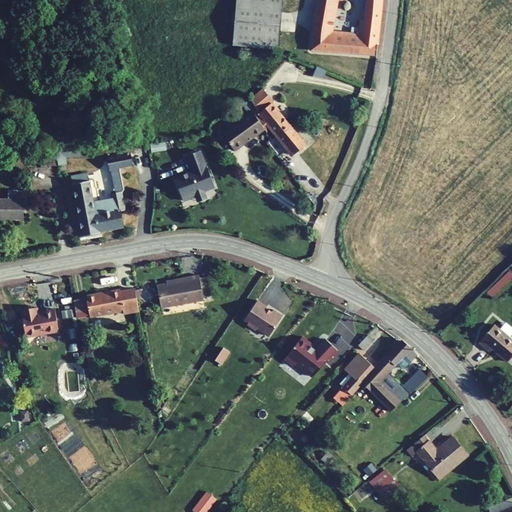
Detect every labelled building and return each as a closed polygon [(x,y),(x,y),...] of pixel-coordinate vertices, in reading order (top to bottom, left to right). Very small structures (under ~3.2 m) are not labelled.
[(304,1),(282,0),(232,0),(229,50),(300,54),(301,37),(304,1)] [(301,37),(300,54),(366,59),(373,1),(361,0),(355,0),(352,39),(321,36),(325,3),(307,2),(301,37)] [(249,99),(241,103),(246,113),(255,108),(249,99)] [(248,115),(244,118),(254,132),(260,128),(267,137),(279,127),(263,106),(249,117),(248,115)] [(246,112),(212,139),(225,155),(254,132),(244,118),(248,115),(246,112)] [(279,127),(267,137),(283,157),(296,147),(279,127)] [(150,143),(151,150),(169,149),(169,142),(150,143)] [(68,153),(51,155),(54,171),(61,170),(60,164),(69,163),(68,153)] [(49,157),(41,157),(43,173),(51,172),(49,157)] [(207,200),(197,164),(183,168),(188,184),(170,188),(172,194),(173,194),(174,198),(173,198),(177,211),(189,208),(188,206),(197,203),(207,200)] [(84,189),(83,181),(66,183),(67,191),(84,189)] [(86,207),(84,189),(67,191),(74,240),(90,237),(90,236),(115,233),(113,216),(118,215),(116,198),(106,199),(107,205),(86,207)] [(2,206),(0,205),(0,224),(17,225),(16,211),(22,210),(22,196),(2,196),(2,206)] [(199,211),(197,203),(188,206),(189,208),(190,213),(199,211)] [(491,296),(511,276),(511,273),(508,269),(485,291),(491,296)] [(159,286),(165,309),(206,301),(201,276),(187,278),(187,281),(159,286)] [(91,297),(95,320),(129,312),(130,316),(142,313),(137,291),(127,293),(126,290),(115,292),(115,295),(103,298),(102,295),(91,297)] [(269,336),(282,316),(273,309),(271,312),(266,308),(267,307),(257,300),(244,320),(248,322),(249,325),(254,328),(257,328),(269,336)] [(41,307),(31,309),(36,335),(46,332),(47,334),(69,329),(64,307),(48,311),(47,309),(42,310),(41,307)] [(511,338),(491,321),(475,340),(486,350),(489,347),(505,361),(511,352),(511,338)] [(374,341),(367,335),(358,345),(364,351),(374,341)] [(302,337),(285,359),(294,366),(296,364),(312,377),(337,350),(325,339),(316,350),(310,345),(311,344),(302,337)] [(411,361),(417,355),(401,341),(399,343),(396,340),(390,346),(394,350),(387,357),(385,355),(378,364),(388,373),(405,355),(411,361)] [(223,348),(214,360),(221,365),(230,352),(223,348)] [(361,382),(375,368),(372,365),(359,353),(344,370),(349,374),(352,377),(343,387),(333,398),(342,406),(362,383),(361,382)] [(408,394),(388,373),(378,364),(375,368),(361,382),(362,383),(390,411),(408,394)] [(427,377),(420,370),(414,375),(421,383),(427,377)] [(349,374),(339,384),(343,387),(352,377),(349,374)] [(419,385),(421,383),(414,375),(412,377),(419,385)] [(419,385),(412,377),(407,382),(414,390),(419,385)] [(414,390),(407,382),(403,386),(411,394),(414,390)] [(306,413),(301,418),(308,425),(313,419),(306,413)] [(303,435),(300,439),(305,443),(308,440),(303,435)] [(417,452),(429,442),(424,436),(406,450),(411,456),(417,452)] [(429,442),(417,452),(439,478),(467,455),(452,437),(436,450),(429,442)] [(332,458),(326,453),(321,459),(327,465),(332,458)] [(363,470),(368,476),(376,470),(371,463),(363,470)] [(385,470),(373,480),(377,485),(378,486),(383,482),(390,491),(398,486),(385,470)] [(378,486),(377,485),(374,487),(383,498),(390,491),(383,482),(378,486)] [(489,511),(501,511),(511,507),(511,497),(488,508),(489,511)]
